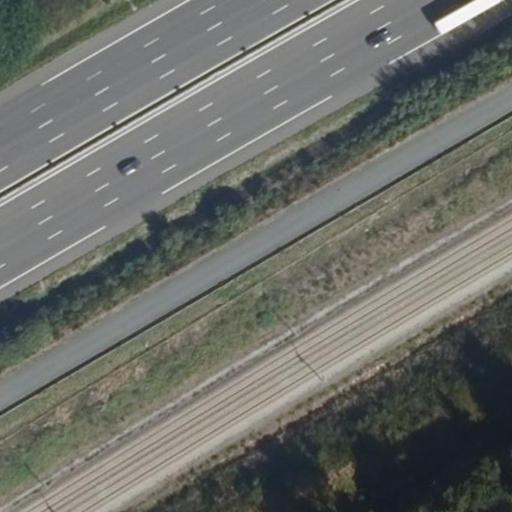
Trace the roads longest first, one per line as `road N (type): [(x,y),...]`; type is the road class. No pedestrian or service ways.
road 1 (motorway): [(0,249),(436,0)]
road 2 (motorway): [(259,0),(0,149)]
